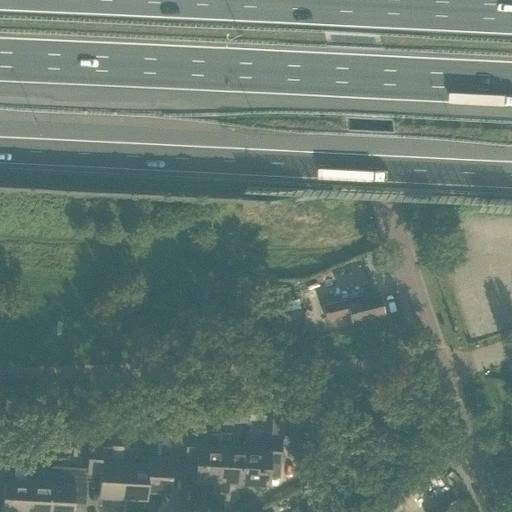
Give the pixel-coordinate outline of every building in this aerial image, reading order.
[(377,293),(323,305),(326,319),(348,313),(351,324),(382,316),(381,313),(384,313),(382,303),(379,303),(377,293)] [(283,313),(267,317),(274,348),(290,345),(286,325),(283,313)] [(331,329),(318,332),(319,338),(332,335),(331,329)] [(125,405),(125,415),(135,416),(135,405),(125,405)] [(233,410),(221,410),(221,424),(233,424),(233,410)] [(185,433),(184,458),(196,459),(195,481),(217,482),(218,465),(219,447),(220,433),(204,432),(204,434),(196,433),(197,420),(186,420),(186,425),(185,433)] [(148,464),(148,465),(146,492),(169,493),(171,458),(184,458),(185,433),(186,425),(172,424),(171,442),(162,442),(161,456),(147,456),(147,464),(148,464)] [(271,425),(270,437),(281,438),(282,425),(271,425)] [(38,433),(28,435),(28,444),(38,445),(38,433)] [(245,448),(244,465),(243,483),(267,485),(268,463),(280,463),(281,438),(261,437),(260,449),(245,448)] [(86,467),(86,481),(87,481),(87,475),(99,475),(97,497),(107,498),(110,500),(115,501),(118,498),(122,499),(124,463),(122,462),(110,462),(110,447),(101,447),(102,442),(88,441),(86,465),(86,467)] [(218,465),(217,482),(217,494),(228,495),(228,483),(243,483),(244,465),(245,448),(219,447),(218,465)] [(122,462),(124,463),(122,499),(146,500),(146,492),(148,465),(148,464),(147,464),(132,463),(133,448),(123,448),(122,462)] [(0,492),(2,492),(0,511),(24,511),(26,480),(25,480),(13,479),(13,465),(0,463),(0,492)] [(49,511),(51,481),(52,470),(36,469),(36,466),(26,465),(25,480),(26,480),(24,511),(49,511)] [(52,470),(51,481),(49,511),(72,511),(73,497),(85,497),(86,481),(86,467),(52,466),(52,470)] [(431,511),(461,511),(456,500),(431,511)]
